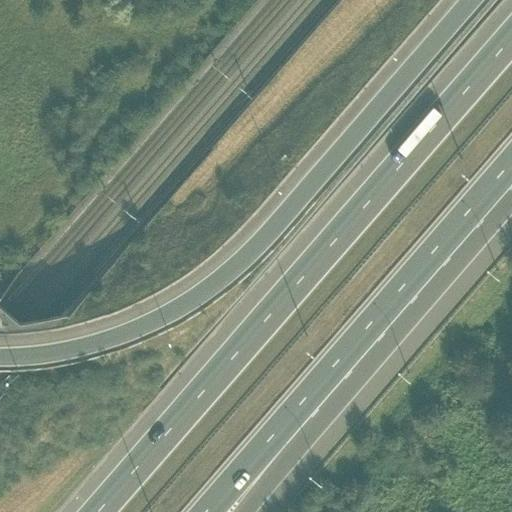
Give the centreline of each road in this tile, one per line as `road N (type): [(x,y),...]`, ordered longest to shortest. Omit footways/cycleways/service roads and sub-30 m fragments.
road 1 (motorway): [(511,39),(100,511)]
road 2 (motorway): [(470,0),(294,196),(193,289),(82,334),(0,342)]
road 3 (motorway): [(204,511),(387,306)]
road 4 (motorway): [(240,511),(357,373),(387,306)]
road 5 (motorway): [(387,306),(511,164)]
